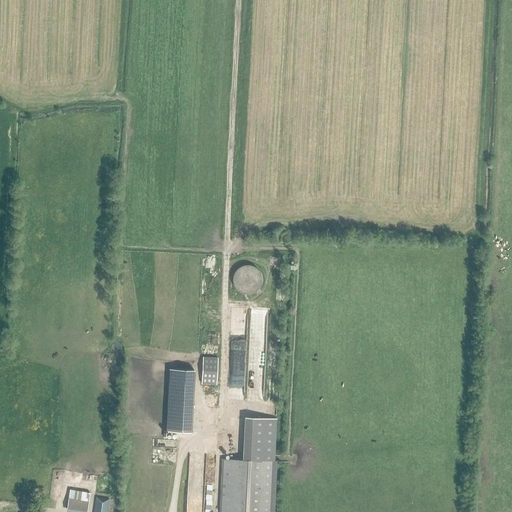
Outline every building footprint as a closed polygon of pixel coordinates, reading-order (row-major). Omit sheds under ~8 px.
[(239,289),(263,290),(264,273),(253,272),(253,270),(245,269),(245,283),(242,283),(242,282),(240,282),(239,289)] [(206,331),(218,331),(218,316),(207,316),(206,331)] [(202,358),(201,384),(216,384),(217,358),(202,358)] [(172,380),(171,430),(198,431),(200,381),(172,380)] [(255,418),(253,454),(274,455),(276,419),(255,418)] [(271,511),(274,461),(253,460),(223,459),(220,511),(271,511)] [(73,489),(70,511),(75,511),(90,511),(93,491),(73,489)] [(92,511),(107,511),(109,499),(95,497),(92,511)]
